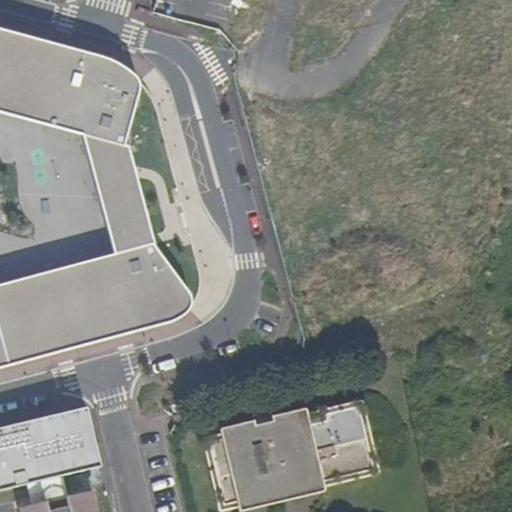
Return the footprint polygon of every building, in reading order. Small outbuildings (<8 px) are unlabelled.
[(0,371),(14,368),(172,326),(176,321),(183,317),(189,311),(191,303),(187,292),(157,250),(128,148),(123,150),(139,91),(139,84),(136,79),(133,76),(126,70),(112,62),(95,56),(0,30),(0,112),(83,134),(114,256),(0,285),(0,371)] [(379,475),(383,468),(372,425),(367,403),(363,400),(358,399),(310,411),(275,419),(256,424),(221,432),(210,435),(207,437),(205,440),(205,443),(205,446),(219,505),(225,510),(232,510),(238,508),(239,507),(329,487),(379,475)] [(252,407),(255,419),(256,424),(275,419),(274,414),(271,403),(252,407)] [(0,488),(24,482),(59,474),(97,465),(82,406),(1,424),(0,424),(0,488)] [(24,482),(29,505),(45,501),(64,496),(59,474),(24,482)] [(94,511),(89,491),(65,496),(67,505),(47,510),(45,501),(29,505),(17,508),(18,511),(94,511)] [(64,496),(45,501),(47,510),(67,505),(65,496),(64,496)]
